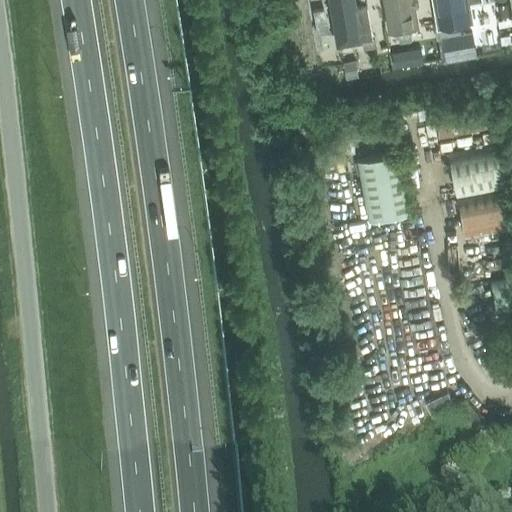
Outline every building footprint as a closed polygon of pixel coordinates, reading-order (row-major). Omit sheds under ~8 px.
[(330,0),(337,37),(370,32),(364,0),(330,0)] [(385,0),(390,29),(418,24),(413,0),(385,0)] [(451,0),(455,19),(482,15),(479,0),(451,0)] [(436,26),(438,38),(442,37),(453,35),(462,34),(460,22),(439,26),(436,26)] [(400,42),(412,40),(410,31),(399,33),(400,42)] [(453,35),(442,37),(446,60),(470,56),(466,33),(462,34),(453,35)] [(363,39),(364,49),(376,47),(374,37),(363,39)] [(392,52),(395,67),(409,64),(406,50),(392,52)] [(355,60),(344,61),(347,77),(358,75),(355,60)] [(501,106),(437,118),(441,139),(505,127),(501,106)] [(511,152),(452,165),(468,238),(511,228),(511,152)] [(361,162),(372,221),(412,213),(401,155),(361,162)] [(511,274),(491,279),(497,311),(511,308),(511,274)] [(426,402),(431,412),(453,401),(448,391),(426,402)] [(456,404),(471,423),(481,415),(465,396),(456,404)]
